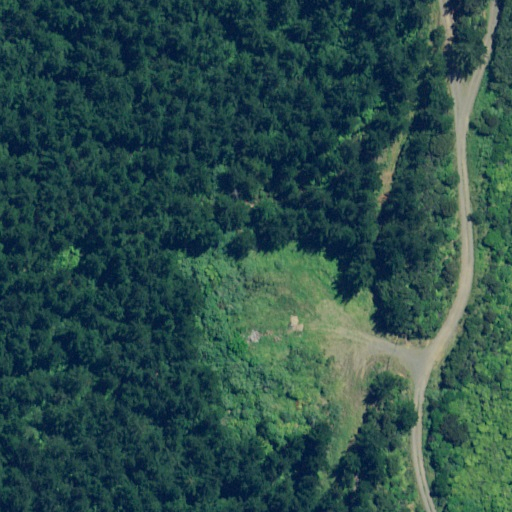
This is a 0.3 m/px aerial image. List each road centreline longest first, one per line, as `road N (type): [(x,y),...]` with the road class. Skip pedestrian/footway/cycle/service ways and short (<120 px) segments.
road 1 (unclassified): [(470,169),(460,299),(417,406),(412,444),(428,511)]
road 2 (unclassified): [(444,0),(470,169)]
road 3 (unclassified): [(495,0),(470,169)]
